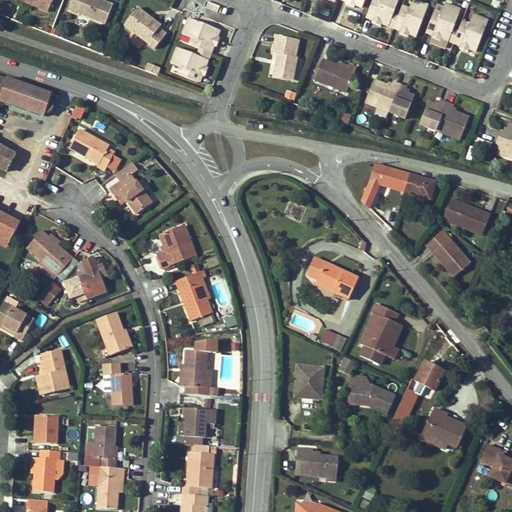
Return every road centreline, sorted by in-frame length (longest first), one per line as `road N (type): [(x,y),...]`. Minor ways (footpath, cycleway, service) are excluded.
road 1 (tertiary): [(205,183),(232,230),(259,316),(255,511)]
road 2 (residential): [(144,511),(156,373),(151,333),(115,242),(76,209)]
road 3 (residential): [(511,16),(487,80),(469,84),(255,2)]
road 4 (residential): [(511,393),(402,259),(322,180)]
road 5 (tertiary): [(0,59),(127,101),(171,133)]
road 6 (residential): [(511,188),(333,149)]
road 7 (unknown): [(73,84),(19,195),(0,191)]
road 8 (residential): [(216,126),(216,100),(255,2)]
